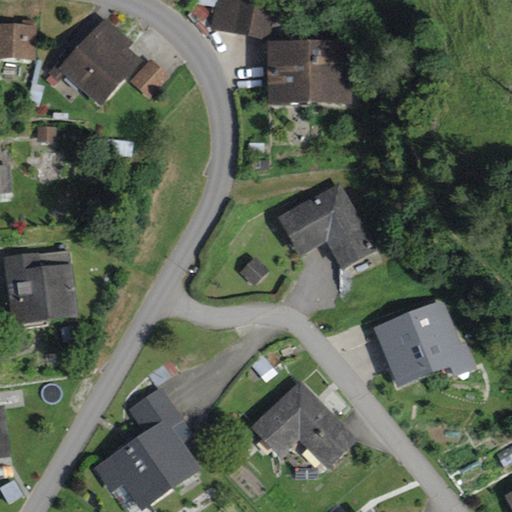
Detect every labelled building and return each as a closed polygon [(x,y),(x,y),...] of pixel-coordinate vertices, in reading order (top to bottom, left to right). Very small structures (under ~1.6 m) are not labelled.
[(278,10),(233,0),(219,0),(213,28),(271,41),(278,10)] [(106,18),(59,69),(101,108),(143,63),(129,50),(135,44),(106,18)] [(0,25),(0,58),(36,59),(37,26),(0,25)] [(359,42),(268,43),(269,105),(353,104),(353,74),(360,74),(359,42)] [(152,59),(131,83),(150,101),(172,77),(152,59)] [(57,128),(38,128),(38,144),(57,144),(57,128)] [(0,196),(15,195),(11,165),(0,166),(0,196)] [(341,184),(278,219),(301,259),(327,244),(342,271),(378,251),(341,184)] [(41,254),(3,258),(12,329),(81,320),(72,252),(41,256),(41,254)] [(271,271),(256,258),(241,274),(256,288),(271,271)] [(444,303),(376,329),(399,388),(451,368),(455,378),(476,370),(466,344),(461,346),(444,303)] [(301,381),(251,429),(282,460),(301,442),(329,471),(360,442),(301,381)] [(162,389),(130,411),(146,433),(164,420),(172,431),(184,422),(162,389)] [(6,407),(0,407),(0,461),(14,460),(6,407)] [(146,433),(94,469),(112,494),(124,485),(143,511),(144,511),(201,472),(172,431),(164,420),(146,433)]
